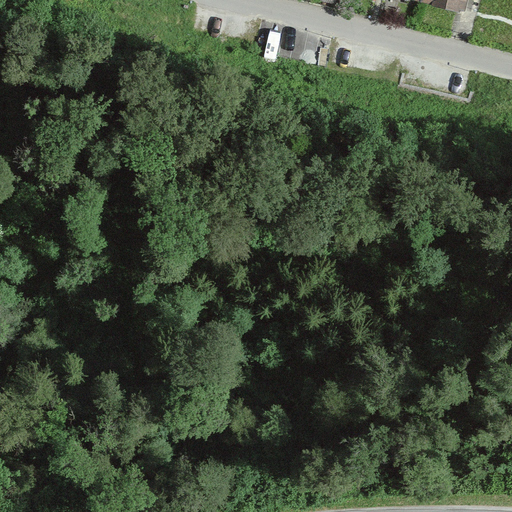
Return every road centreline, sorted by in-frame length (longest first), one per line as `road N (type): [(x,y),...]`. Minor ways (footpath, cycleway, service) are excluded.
road 1 (track): [(0,168),(26,227),(31,298),(12,364)]
road 2 (residential): [(243,0),(370,31)]
